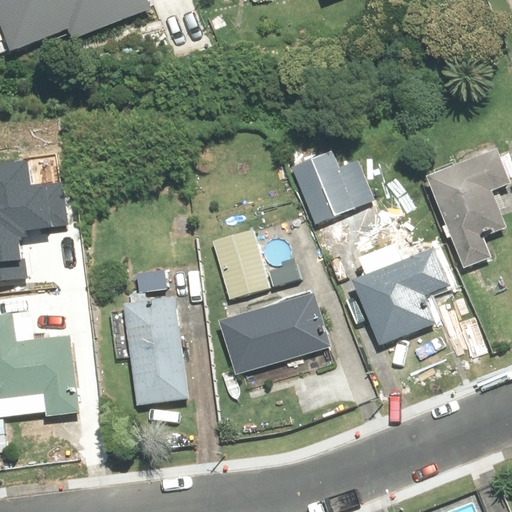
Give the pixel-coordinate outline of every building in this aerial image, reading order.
[(1,0),(19,45),(72,25),(77,38),(156,9),(153,0),(1,0)] [(200,13),(164,25),(175,59),(211,46),(200,13)] [(354,141),(297,166),(322,224),(379,199),(354,141)] [(434,177),(470,270),(501,258),(493,238),(511,230),(511,212),(503,190),(511,186),(511,156),(508,147),(434,177)] [(0,285),(32,281),(25,233),(71,226),(64,181),(29,186),(26,166),(0,169),(0,285)] [(219,239),(234,299),(276,288),(261,229),(219,239)] [(444,244),(360,278),(388,344),(446,320),(435,293),(461,283),(444,244)] [(19,290),(0,290),(0,414),(87,409),(82,325),(91,325),(88,286),(53,288),(54,306),(20,308),(19,290)] [(324,291),(226,318),(241,375),(339,348),(324,291)] [(192,294),(132,298),(140,403),(200,399),(192,294)]
